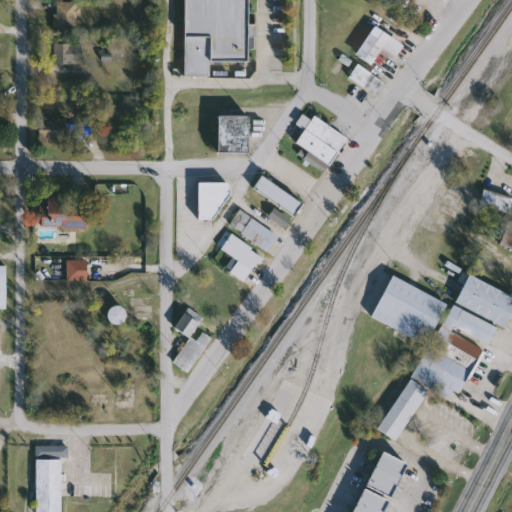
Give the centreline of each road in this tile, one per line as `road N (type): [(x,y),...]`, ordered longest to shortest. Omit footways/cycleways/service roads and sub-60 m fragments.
road 1 (residential): [(0,165),(232,166),(257,153),(323,198)]
road 2 (residential): [(323,198),(162,427)]
road 3 (residential): [(20,165),(27,427)]
road 4 (residential): [(162,427),(163,167)]
road 5 (residential): [(465,0),(323,198)]
road 6 (residential): [(257,153),(305,83),(309,0)]
road 7 (residential): [(20,0),(20,165)]
road 8 (residential): [(162,427),(27,427)]
road 9 (residential): [(511,155),(399,87)]
